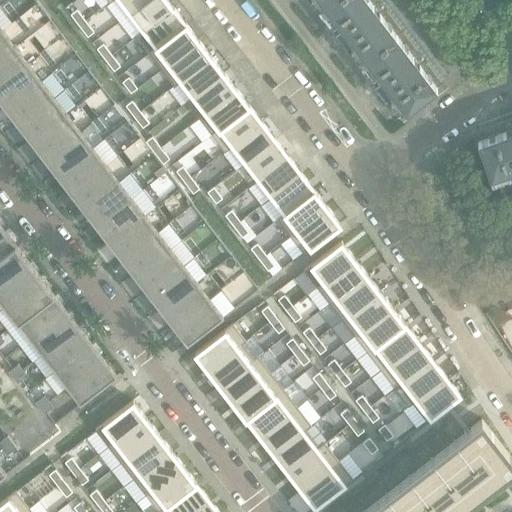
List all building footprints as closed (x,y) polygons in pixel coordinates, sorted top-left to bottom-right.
[(49,17),(36,0),(0,0),(0,24),(2,27),(15,44),(28,61),(41,78),(54,94),(67,111),(80,128),(92,145),(105,162),(118,178),(131,195),(144,212),(157,229),(170,245),(183,262),(196,279),(209,296),(223,314),(258,287),(49,17)] [(119,0),(130,15),(149,0),(119,0)] [(167,0),(149,0),(130,15),(144,32),(174,9),(167,0)] [(308,0),(324,20),(344,5),(339,0),(308,0)] [(378,11),(376,8),(373,5),(378,1),(377,0),(339,0),(344,5),(324,20),(363,71),(383,56),(377,48),(396,33),(392,28),(395,23),(384,9),(378,11)] [(174,9),(144,32),(157,49),(187,26),(174,9)] [(68,18),(61,23),(70,34),(76,29),(68,18)] [(187,26),(157,49),(169,65),(199,42),(187,26)] [(0,55),(15,44),(2,27),(0,28),(0,55)] [(76,29),(70,34),(78,45),(85,41),(76,29)] [(418,63),(416,60),(413,57),(417,52),(406,37),(401,40),(396,33),(377,48),(383,56),(363,71),(398,116),(399,115),(416,102),(422,98),(421,98),(422,97),(424,99),(438,88),(432,80),(435,75),(424,60),(418,63)] [(199,42),(169,65),(182,81),(212,58),(199,42)] [(0,82),(28,61),(15,44),(0,55),(0,82)] [(94,53),(88,57),(96,69),(103,64),(94,53)] [(212,58),(182,81),(194,98),(224,74),(212,58)] [(0,100),(4,106),(41,78),(28,61),(0,82),(0,100)] [(103,64),(96,69),(105,80),(111,75),(103,64)] [(224,74),(194,98),(207,114),(237,91),(224,74)] [(17,123),(54,94),(41,78),(4,106),(17,123)] [(120,86),(113,91),(122,102),(128,97),(120,86)] [(237,91),(207,114),(219,130),(249,107),(237,91)] [(30,140),(67,111),(54,94),(17,123),(30,140)] [(128,97),(122,102),(130,113),(137,108),(128,97)] [(249,107),(219,130),(232,147),(262,124),(249,107)] [(43,156),(80,128),(67,111),(30,140),(43,156)] [(144,118),(138,123),(147,134),(153,129),(144,118)] [(511,179),(511,121),(511,122),(511,123),(511,128),(506,130),(502,125),(485,131),(485,136),(477,139),(483,156),(484,157),(483,158),(493,185),(493,186),(511,179)] [(262,124),(232,147),(245,164),(276,141),(262,124)] [(56,173),(92,145),(80,128),(43,156),(56,173)] [(153,129),(147,134),(155,145),(162,140),(153,129)] [(276,141),(245,164),(259,181),(289,158),(276,141)] [(69,190),(105,162),(92,145),(56,173),(69,190)] [(169,151),(163,155),(171,167),(178,162),(169,151)] [(289,158),(259,181),(272,198),(302,175),(289,158)] [(82,207),(118,178),(105,162),(69,190),(82,207)] [(178,162),(171,167),(180,178),(186,173),(178,162)] [(302,175),(272,198),(285,216),(315,192),(302,175)] [(95,223),(131,195),(118,178),(82,207),(95,223)] [(196,185),(189,190),(198,201),(204,196),(196,185)] [(315,192),(285,216),(297,232),(328,208),(315,192)] [(108,240),(144,212),(131,195),(95,223),(108,240)] [(204,196),(198,201),(206,212),(213,207),(204,196)] [(328,208),(297,232),(310,249),(341,225),(328,208)] [(121,257),(157,229),(144,212),(108,240),(121,257)] [(222,219),(216,224),(224,235),(231,230),(222,219)] [(0,257),(16,245),(3,229),(0,231),(0,257)] [(133,274),(170,245),(157,229),(121,257),(133,274)] [(231,230),(224,235),(233,246),(239,241),(231,230)] [(341,240),(311,263),(323,280),(353,256),(341,240)] [(0,283),(28,262),(16,245),(0,257),(0,283)] [(146,291),(183,262),(170,245),(133,274),(146,291)] [(248,252),(241,257),(250,268),(256,263),(248,252)] [(353,256),(323,280),(336,296),(366,273),(353,256)] [(0,300),(4,306),(41,278),(28,262),(0,283),(0,300)] [(159,307),(196,279),(183,262),(146,291),(159,307)] [(256,263),(250,268),(258,279),(265,274),(256,263)] [(366,273),(336,296),(348,312),(378,289),(366,273)] [(17,322),(53,294),(41,278),(4,306),(17,322)] [(172,324),(209,296),(196,279),(159,307),(172,324)] [(378,289),(348,312),(360,328),(391,305),(378,289)] [(283,293),(277,298),(285,309),(292,304),(283,293)] [(29,338),(66,310),(53,294),(17,322),(29,338)] [(186,342),(223,314),(209,296),(172,324),(186,342)] [(292,304),(285,309),(294,320),(300,315),(292,304)] [(267,305),(261,310),(269,321),(276,316),(267,305)] [(391,305),(360,328),(374,346),(405,323),(391,305)] [(42,354),(78,326),(66,310),(29,338),(42,354)] [(276,316),(269,321),(278,332),(284,327),(276,316)] [(405,323),(374,346),(388,364),(418,341),(405,323)] [(308,325),(301,330),(310,341),(316,336),(308,325)] [(54,371),(91,342),(78,326),(42,354),(54,371)] [(225,329),(195,353),(208,370),(238,346),(225,329)] [(316,336),(310,341),(318,352),(325,347),(316,336)] [(292,338),(285,342),(294,354),(300,349),(292,338)] [(418,341),(388,364),(402,382),(432,359),(418,341)] [(66,387),(103,358),(91,342),(54,371),(66,387)] [(238,346),(208,370),(220,386),(251,362),(238,346)] [(300,349),(294,354),(302,365),(309,360),(300,349)] [(80,404),(116,376),(103,358),(66,387),(80,404)] [(334,359),(328,364),(336,376),(343,371),(334,359)] [(432,359),(402,382),(416,400),(446,377),(432,359)] [(251,362),(220,386),(233,402),(263,379),(251,362)] [(12,377),(22,369),(18,364),(8,371),(12,377)] [(17,383),(26,375),(22,369),(12,377),(17,383)] [(343,371),(336,376),(345,387),(351,382),(343,371)] [(318,372),(312,377),(320,388),(327,383),(318,372)] [(446,377),(416,400),(431,419),(461,396),(446,377)] [(263,379),(233,402),(245,418),(275,395),(263,379)] [(327,383),(320,388),(329,399),(335,394),(327,383)] [(39,408),(49,400),(44,395),(35,402),(39,408)] [(275,395),(245,418),(258,434),(259,436),(289,413),(275,395)] [(362,396),(356,401),(364,412),(371,407),(362,396)] [(44,414),(53,406),(49,400),(39,408),(44,414)] [(133,400),(102,424),(115,441),(146,417),(133,400)] [(371,407),(364,412),(373,423),(379,418),(371,407)] [(346,408),(340,413),(348,424),(355,419),(346,408)] [(289,413),(259,436),(270,450),(273,454),(303,431),(289,413)] [(146,417),(115,441),(128,457),(158,433),(146,417)] [(511,458),(481,418),(360,511),(452,511),(511,466),(511,458)] [(355,419),(348,424),(357,435),(363,430),(355,419)] [(384,425),(378,430),(385,439),(392,434),(384,425)] [(303,431),(273,454),(282,467),(287,472),(317,449),(303,431)] [(158,433),(128,457),(141,474),(171,450),(158,433)] [(0,446),(2,449),(12,441),(7,435),(0,441),(0,446)] [(368,437),(362,442),(369,452),(376,447),(368,437)] [(6,454),(16,447),(12,441),(2,449),(6,454)] [(317,449),(287,472),(296,485),(301,490),(331,467),(317,449)] [(171,450),(141,474),(153,489),(183,466),(171,450)] [(71,457),(64,462),(73,473),(79,469),(71,457)] [(183,466),(153,489),(165,505),(196,482),(183,466)] [(331,467),(301,490),(314,508),(345,485),(331,467)] [(79,469),(73,473),(81,485),(88,480),(79,469)] [(55,470),(48,475),(57,486),(63,481),(55,470)] [(63,481),(57,486),(65,497),(72,492),(63,481)] [(196,482),(165,505),(170,511),(190,511),(208,498),(196,482)] [(96,491),(90,496),(98,507),(105,502),(96,491)] [(19,511),(7,497),(0,502),(0,511),(19,511)] [(218,511),(208,498),(190,511),(218,511)] [(112,511),(105,502),(98,507),(102,511),(112,511)] [(87,511),(80,503),(74,508),(76,511),(87,511)]
